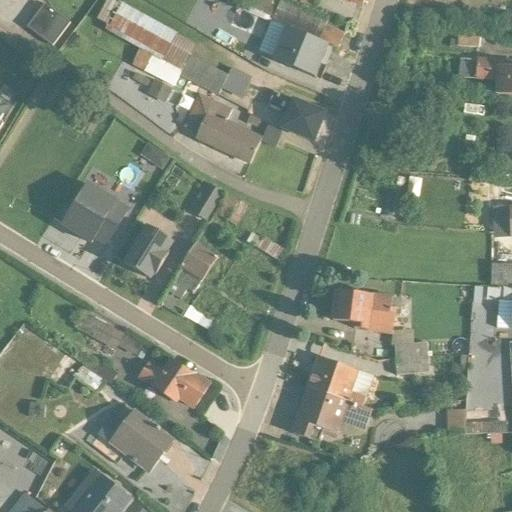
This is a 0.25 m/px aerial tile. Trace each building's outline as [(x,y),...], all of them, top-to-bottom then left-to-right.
[(275,0),(254,0),(249,12),(272,22),(280,2),(275,0)] [(364,0),(338,0),(361,9),(364,0)] [(177,38),(177,37),(121,6),(120,7),(108,1),(97,22),(107,28),(104,32),(139,52),(132,69),(173,89),(179,79),(217,99),(222,91),(241,101),(251,81),(251,80),(223,66),(224,63),(213,58),(208,68),(189,59),(195,49),(177,38)] [(272,22),(338,49),(343,38),(325,30),(328,22),(280,2),(272,22)] [(70,26),(44,7),(26,31),(52,50),(70,26)] [(236,10),(227,31),(275,51),(270,64),(315,82),(329,49),(236,10)] [(505,17),(479,16),(479,24),(505,26),(505,17)] [(93,25),(87,21),(75,38),(81,43),(93,25)] [(450,43),(449,49),(456,51),(457,48),(478,51),(479,40),(458,38),(457,45),(450,43)] [(511,66),(459,62),(457,80),(496,85),(495,97),(511,98),(511,66)] [(172,92),(154,83),(147,96),(165,106),(172,92)] [(398,114),(407,116),(413,99),(412,98),(381,89),(375,105),(385,109),(383,116),(391,119),(392,118),(396,119),(398,114)] [(274,95),(267,111),(282,117),(283,114),(286,115),(280,132),(313,144),(324,116),(292,101),(291,103),(274,95)] [(232,113),(198,97),(184,130),(197,137),(195,142),(249,167),(260,145),(261,140),(226,123),(232,113)] [(0,124),(8,111),(0,105),(0,131),(3,126),(0,124)] [(274,151),(281,136),(267,129),(261,140),(260,145),(274,151)] [(165,169),(171,157),(149,145),(143,157),(165,169)] [(486,203),(488,185),(466,184),(465,188),(463,188),(463,190),(461,191),(459,212),(456,213),(456,220),(464,221),(463,231),(468,232),(469,218),(481,219),(483,203),(486,203)] [(503,188),(492,186),(489,199),(501,202),(502,200),(500,199),(503,188)] [(82,197),(63,229),(91,246),(94,241),(106,248),(128,213),(102,197),(87,188),(82,197)] [(192,215),(206,223),(222,196),(209,188),(192,215)] [(238,206),(226,199),(215,217),(236,229),(242,219),(244,219),(247,211),(248,207),(239,204),(238,206)] [(511,210),(503,211),(503,206),(495,205),(493,239),(491,239),(490,288),(511,289),(511,210)] [(124,266),(149,282),(152,277),(155,278),(169,256),(168,255),(173,246),(147,229),(124,266)] [(250,238),(246,246),(279,265),(285,254),(262,241),(260,243),(250,238)] [(193,297),(217,261),(195,247),(158,306),(182,321),(184,320),(211,336),(217,325),(190,309),(189,309),(180,303),(186,293),(193,297)] [(402,285),(401,295),(418,296),(419,286),(402,285)] [(511,291),(487,290),(486,302),(494,303),(492,331),(486,331),(486,364),(496,364),(498,376),(511,376),(509,345),(511,345),(511,291)] [(336,295),(332,324),(353,326),(352,332),(368,333),(368,335),(391,338),(394,319),(402,320),(402,313),(401,313),(401,303),(391,302),(391,300),(336,295)] [(84,315),(75,331),(115,353),(118,350),(137,360),(143,347),(84,315)] [(392,335),(391,349),(394,349),(395,362),(427,359),(425,346),(413,347),(412,333),(392,335)] [(78,354),(72,362),(103,385),(110,387),(117,377),(92,359),(89,361),(78,354)] [(428,359),(395,362),(397,377),(430,374),(428,359)] [(307,392),(362,410),(373,380),(317,360),(307,392)] [(72,362),(69,361),(55,380),(68,390),(75,382),(95,396),(103,385),(72,362)] [(151,364),(138,381),(176,405),(178,402),(193,411),(209,388),(171,363),(165,373),(151,364)] [(362,410),(307,392),(291,437),(318,445),(321,437),(335,442),(341,427),(364,434),(371,413),(362,410)] [(44,407),(29,406),(28,420),(43,421),(44,407)] [(105,427),(98,438),(149,477),(163,458),(172,445),(172,444),(124,410),(118,417),(117,416),(108,429),(105,427)] [(465,424),(465,413),(446,413),(446,438),(464,438),(465,424)] [(506,437),(506,424),(489,424),(489,425),(465,426),(464,438),(506,437)] [(125,511),(132,503),(94,473),(64,511),(65,511),(125,511)] [(45,511),(25,496),(11,511),(45,511)]
